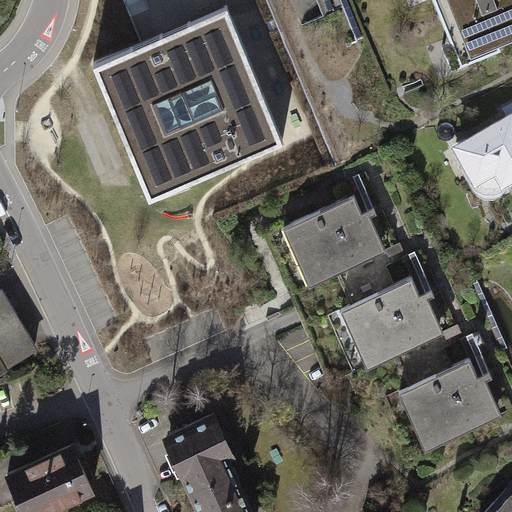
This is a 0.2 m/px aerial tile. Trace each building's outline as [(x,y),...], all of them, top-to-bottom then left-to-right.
[(511,0),(440,0),(464,59),(511,39),(511,0)] [(283,140),(228,6),(94,62),(149,196),(283,140)] [(511,106),(446,143),(476,195),(487,203),(500,201),(511,193),(511,106)] [(363,194),(284,230),(311,289),(391,252),(363,194)] [(422,276),(342,311),(368,371),(448,336),(422,276)] [(0,382),(43,356),(2,289),(0,290),(0,382)] [(480,358),(400,394),(427,457),(508,421),(480,358)] [(213,413),(162,436),(178,473),(185,470),(188,475),(229,457),(233,455),(213,413)] [(56,511),(98,492),(75,443),(6,475),(23,511),(56,511)] [(252,511),(229,457),(188,475),(203,511),(252,511)] [(511,511),(511,488),(493,511),(511,511)]
